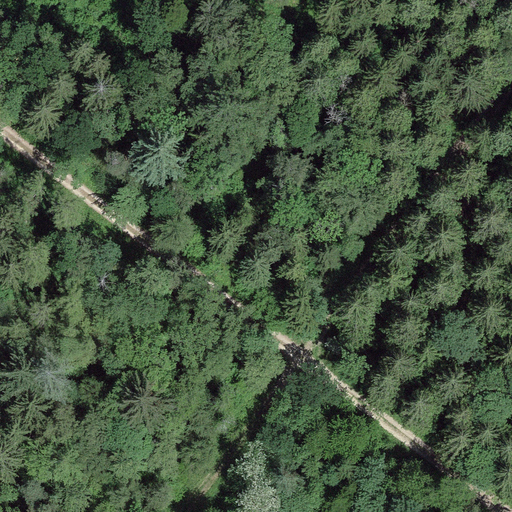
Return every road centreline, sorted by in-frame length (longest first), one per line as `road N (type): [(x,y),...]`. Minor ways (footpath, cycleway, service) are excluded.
road 1 (track): [(500,511),(0,126)]
road 2 (track): [(183,511),(511,76)]
